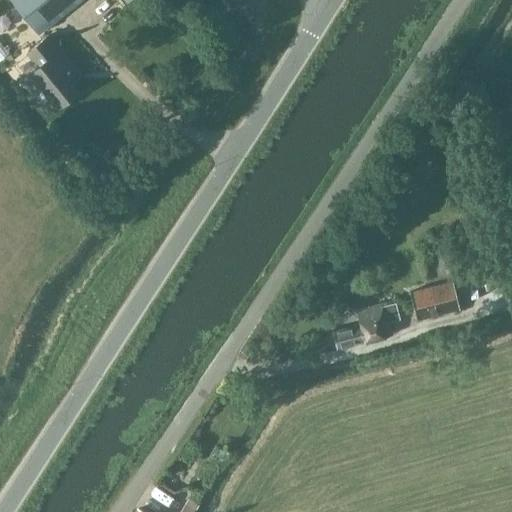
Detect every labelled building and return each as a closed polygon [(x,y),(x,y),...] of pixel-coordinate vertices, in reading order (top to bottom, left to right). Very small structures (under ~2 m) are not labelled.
[(13,0),(36,28),(70,0),(13,0)] [(44,65),(24,82),(37,97),(49,111),(66,97),(76,88),(68,78),(77,69),(62,51),(48,34),(31,49),(44,65)] [(390,283),(396,257),(363,250),(357,275),(390,283)] [(416,321),(459,310),(452,280),(409,291),(416,321)] [(360,327),(332,334),(335,350),(390,335),(386,322),(398,319),(394,303),(357,313),(360,327)] [(168,469),(160,480),(179,493),(187,482),(168,469)] [(178,511),(193,511),(198,504),(187,498),(178,511)]
